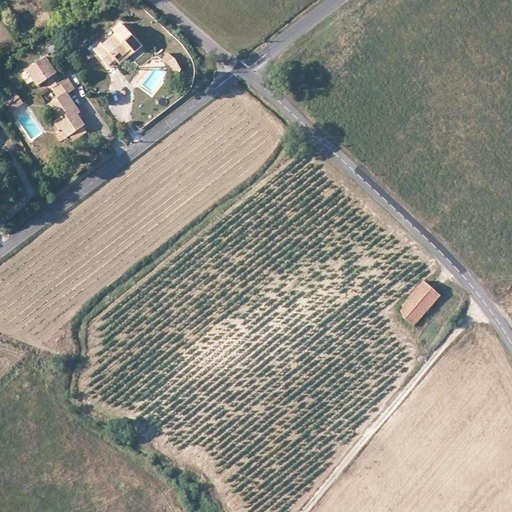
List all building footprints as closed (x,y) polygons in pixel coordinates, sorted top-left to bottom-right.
[(131,50),(134,54),(141,48),(120,23),(112,30),(115,34),(102,45),(100,44),(93,50),(109,69),(116,63),(131,50)] [(119,66),(134,54),(131,50),(116,63),(119,66)] [(173,60),(167,55),(161,62),(168,68),(170,73),(167,77),(171,81),(175,75),(176,76),(180,72),(173,60)] [(38,87),(47,81),(57,74),(46,58),(27,71),(38,87)] [(62,83),(57,74),(47,81),(52,89),(62,83)] [(53,123),(58,132),(63,128),(69,137),(82,128),(84,127),(76,116),(79,115),(67,95),(75,90),(67,79),(62,83),(52,89),(58,98),(47,106),(57,120),(53,123)] [(4,102),(7,108),(19,100),(16,95),(4,102)] [(19,100),(7,108),(10,113),(23,105),(19,100)] [(63,128),(58,132),(57,132),(62,141),(69,137),(63,128)] [(82,128),(69,137),(73,143),(86,134),(82,128)] [(424,284),(398,314),(414,329),(441,299),(424,284)]
